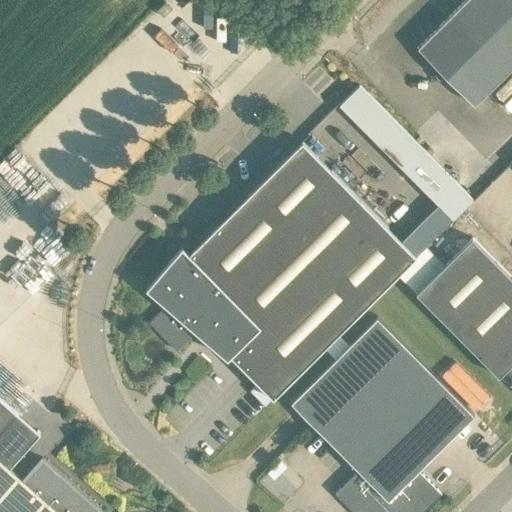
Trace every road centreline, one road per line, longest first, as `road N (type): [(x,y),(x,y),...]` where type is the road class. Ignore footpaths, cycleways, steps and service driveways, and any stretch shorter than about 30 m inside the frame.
road 1 (unclassified): [(225,511),(132,434),(105,394),(93,349),(93,294),(110,236),(348,0)]
road 2 (unknown): [(98,370),(43,414),(0,381)]
